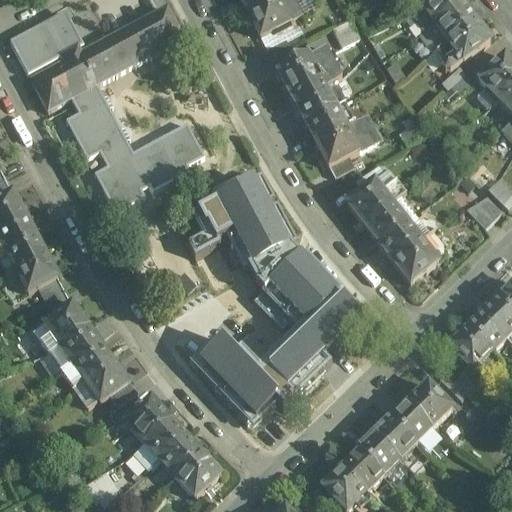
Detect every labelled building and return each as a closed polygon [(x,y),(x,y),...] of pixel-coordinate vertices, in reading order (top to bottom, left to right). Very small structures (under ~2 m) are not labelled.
[(237,0),(247,18),(281,0),(237,0)] [(291,0),(281,0),(247,18),(260,43),(302,21),(291,0)] [(457,0),(438,0),(422,12),(422,11),(411,19),(416,26),(427,18),(435,28),(463,8),(457,0)] [(413,0),(422,11),(422,12),(438,0),(413,0)] [(463,8),(435,28),(443,40),(434,47),(438,52),(447,45),(447,44),(475,24),(463,8)] [(167,13),(81,59),(79,54),(84,51),(66,16),(9,47),(27,81),(61,63),(64,68),(31,85),(48,117),(69,106),(98,91),(171,53),(176,63),(190,56),(167,13)] [(427,18),(416,26),(411,19),(406,23),(418,40),(435,28),(427,18)] [(491,46),(475,24),(447,44),(447,45),(438,52),(436,53),(436,54),(444,65),(443,66),(442,71),(445,75),(450,75),(491,46)] [(351,25),(331,34),(340,53),(360,44),(351,25)] [(435,28),(418,40),(432,59),(436,54),(436,53),(438,52),(434,47),(443,40),(435,28)] [(286,44),(266,54),(272,64),(291,54),(286,44)] [(432,59),(425,66),(432,77),(442,71),(443,66),(444,65),(436,54),(432,59)] [(309,60),(278,76),(283,86),(314,69),(316,74),(331,66),(325,56),(311,64),(309,60)] [(511,66),(505,60),(479,85),(499,105),(511,92),(511,66)] [(314,69),(283,86),(296,111),(325,95),(336,89),(341,85),(331,66),(316,74),(314,69)] [(459,72),(441,87),(448,94),(465,79),(459,72)] [(465,79),(448,94),(455,102),(472,87),(465,79)] [(98,91),(69,106),(77,120),(66,126),(86,167),(98,160),(106,174),(95,180),(116,219),(144,204),(141,198),(149,193),(151,200),(191,180),(187,174),(204,165),(187,132),(134,160),(98,91)] [(511,92),(499,105),(511,119),(511,92)] [(325,95),(296,111),(306,129),(335,113),(325,95)] [(335,113),(306,129),(315,147),(342,133),(345,132),(335,113)] [(511,123),(501,135),(511,147),(511,123)] [(418,127),(400,140),(407,151),(427,138),(418,127)] [(342,133),(315,147),(329,172),(344,164),(355,158),(342,133)] [(344,164),(329,172),(334,182),(350,174),(344,164)] [(511,192),(487,168),(476,178),(509,212),(511,208),(511,192)] [(469,183),(453,191),(462,209),(478,201),(469,183)] [(395,184),(381,195),(391,209),(406,198),(395,184)] [(0,187),(0,202),(11,197),(5,185),(0,187)] [(373,186),(346,208),(364,231),(391,209),(381,195),(373,186)] [(0,202),(0,235),(26,222),(12,196),(11,197),(0,202)] [(487,201),(466,214),(484,233),(501,216),(487,201)] [(391,209),(364,231),(378,249),(406,227),(391,209)] [(0,235),(0,258),(5,256),(35,240),(26,222),(0,235)] [(406,227),(378,249),(392,267),(420,245),(406,227)] [(294,386),(368,318),(295,239),(253,278),(267,293),(256,303),(266,313),(227,349),(220,341),(208,352),(256,405),(286,377),(294,386)] [(35,240),(5,256),(15,274),(45,258),(35,240)] [(420,245),(392,267),(410,290),(438,268),(431,258),(435,255),(436,251),(426,240),(420,245)] [(45,258),(15,274),(28,298),(38,292),(57,282),(58,282),(45,258)] [(57,282),(38,292),(46,307),(64,297),(57,282)] [(511,290),(497,305),(511,321),(511,290)] [(46,307),(44,309),(53,321),(70,309),(64,297),(46,307)] [(511,338),(511,321),(497,305),(482,320),(506,345),(511,338)] [(88,333),(71,309),(70,309),(53,321),(43,328),(45,331),(35,338),(41,347),(51,339),(60,352),(88,333)] [(506,345),(482,320),(467,334),(492,359),(506,345)] [(88,333),(60,352),(71,369),(99,349),(88,333)] [(492,359),(467,334),(448,352),(473,377),(492,359)] [(41,347),(40,347),(49,360),(60,352),(51,339),(41,347)] [(99,349),(71,369),(83,386),(111,366),(99,349)] [(71,369),(60,352),(49,360),(61,377),(71,369)] [(83,386),(74,393),(84,408),(94,401),(99,409),(109,401),(127,388),(111,366),(83,386)] [(83,386),(71,369),(61,377),(72,394),(74,393),(83,386)] [(127,388),(109,401),(119,414),(137,399),(129,387),(127,388)] [(452,414),(428,389),(407,409),(432,434),(452,414)] [(150,403),(124,427),(144,449),(170,425),(150,403)] [(432,434),(407,409),(391,425),(415,450),(432,434)] [(170,425),(144,449),(160,466),(186,442),(170,425)] [(415,450),(391,425),(389,428),(387,426),(373,440),(399,466),(415,450)] [(399,466),(373,440),(359,453),(361,455),(359,457),(383,482),(399,466)] [(201,459),(186,442),(160,466),(175,483),(201,459)] [(383,482),(359,457),(343,473),(367,498),(383,482)] [(220,480),(201,459),(175,483),(194,504),(220,480)] [(352,511),(367,498),(343,473),(323,492),(341,511),(352,511)] [(101,511),(120,503),(109,479),(87,489),(97,511),(101,511)]
